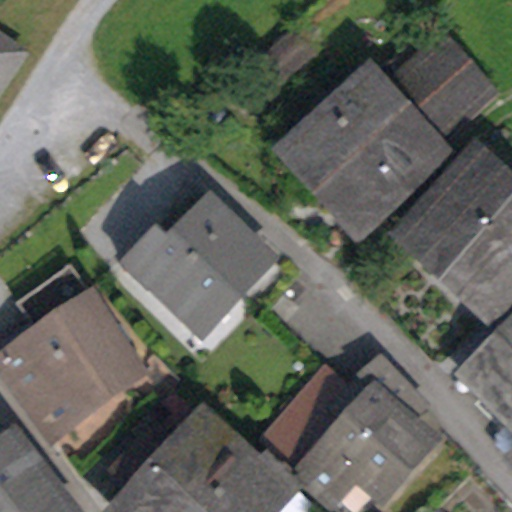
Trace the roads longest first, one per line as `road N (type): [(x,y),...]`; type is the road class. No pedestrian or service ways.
road 1 (residential): [(511,489),(382,328),(65,61),(97,0)]
road 2 (residential): [(86,511),(0,405)]
